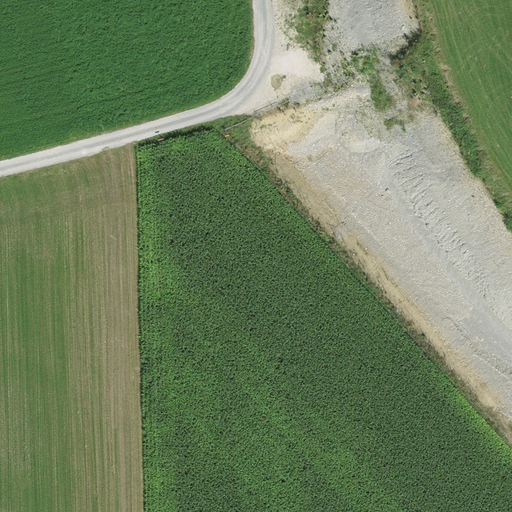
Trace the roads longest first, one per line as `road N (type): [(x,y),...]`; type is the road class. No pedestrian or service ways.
road 1 (track): [(261,101),(486,368),(511,381)]
road 2 (track): [(261,101),(0,177)]
